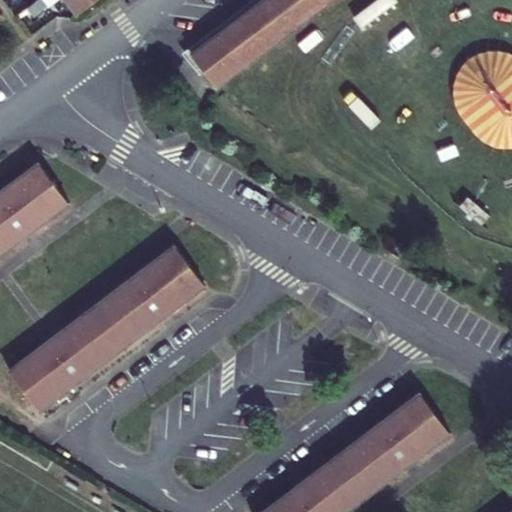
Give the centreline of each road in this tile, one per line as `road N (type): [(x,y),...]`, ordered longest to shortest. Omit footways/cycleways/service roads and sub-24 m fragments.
road 1 (residential): [(51,84),(124,147),(511,383)]
road 2 (residential): [(51,84),(164,0)]
